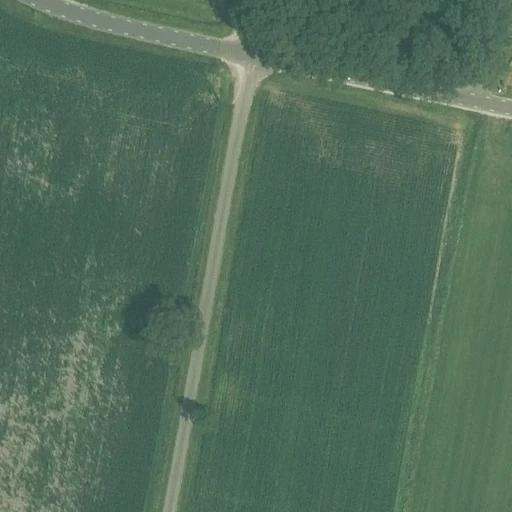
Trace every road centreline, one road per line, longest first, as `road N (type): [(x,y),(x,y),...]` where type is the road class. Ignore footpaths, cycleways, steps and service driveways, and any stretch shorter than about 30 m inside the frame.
road 1 (unclassified): [(168,511),(248,58)]
road 2 (unclassified): [(511,113),(248,58)]
road 3 (unclassified): [(248,58),(80,21),(24,0)]
